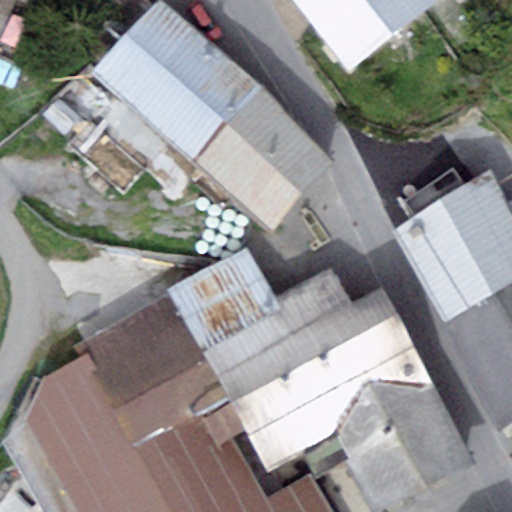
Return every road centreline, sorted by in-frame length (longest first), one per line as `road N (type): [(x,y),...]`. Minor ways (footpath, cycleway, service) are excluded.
road 1 (tertiary): [(249,0),(317,101),(511,501)]
road 2 (residential): [(0,400),(32,337),(24,256),(0,214)]
